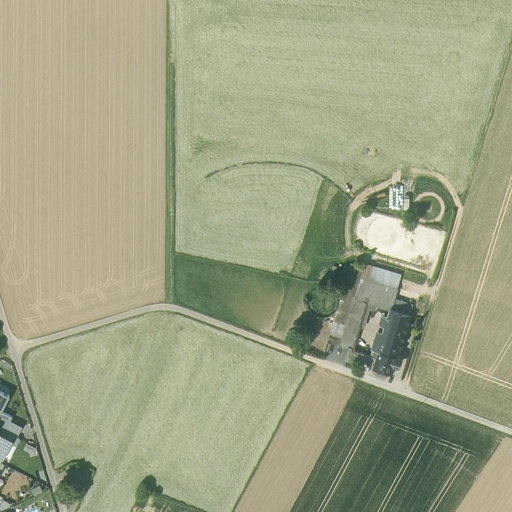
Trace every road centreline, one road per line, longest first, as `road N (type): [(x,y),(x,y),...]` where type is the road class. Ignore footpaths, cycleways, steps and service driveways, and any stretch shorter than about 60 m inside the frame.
road 1 (unclassified): [(511,431),(166,306),(12,349)]
road 2 (track): [(401,390),(511,46)]
road 3 (track): [(166,306),(168,0)]
road 4 (track): [(12,349),(60,511)]
